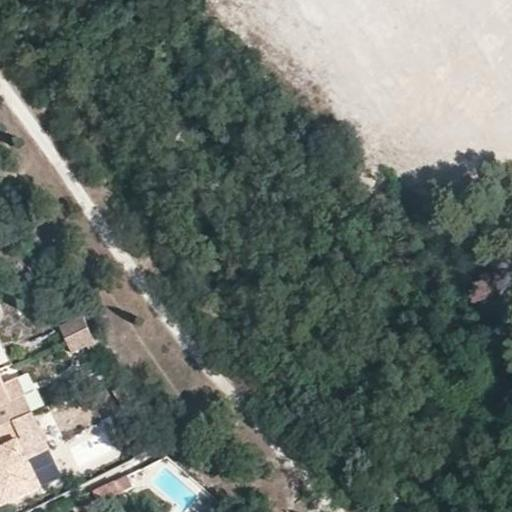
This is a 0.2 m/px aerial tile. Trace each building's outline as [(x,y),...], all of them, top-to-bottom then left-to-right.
[(511,0),(439,0),(449,22),(419,34),(454,119),(511,95),(511,0)] [(87,328),(80,319),(60,329),(64,339),(65,339),(87,328)] [(95,342),(87,328),(65,339),(71,353),(85,347),(95,342)] [(0,369),(13,364),(0,338),(0,369)] [(100,350),(95,342),(85,347),(89,356),(100,350)] [(23,395),(16,378),(3,384),(0,377),(0,428),(10,423),(30,413),(22,395),(23,395)] [(122,386),(113,392),(122,406),(131,401),(122,386)] [(131,401),(122,406),(129,417),(138,411),(131,401)] [(30,413),(10,423),(0,428),(0,458),(1,460),(0,461),(0,500),(2,504),(42,486),(29,459),(47,450),(54,447),(46,429),(39,432),(30,413)] [(42,486),(60,477),(47,450),(29,459),(42,486)] [(136,487),(130,475),(96,492),(102,504),(136,487)]
